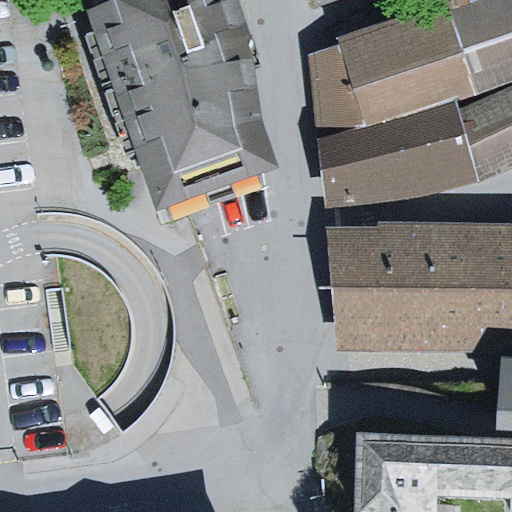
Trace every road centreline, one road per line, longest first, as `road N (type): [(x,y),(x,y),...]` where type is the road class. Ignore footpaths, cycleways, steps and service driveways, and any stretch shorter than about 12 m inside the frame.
road 1 (residential): [(0,509),(260,471),(312,402)]
road 2 (residential): [(306,228),(277,0)]
road 3 (residential): [(312,402),(392,404),(476,420),(495,438),(511,440)]
road 4 (residential): [(306,228),(511,201)]
road 5 (residential): [(311,368),(511,371)]
road 6 (residential): [(311,368),(306,228)]
